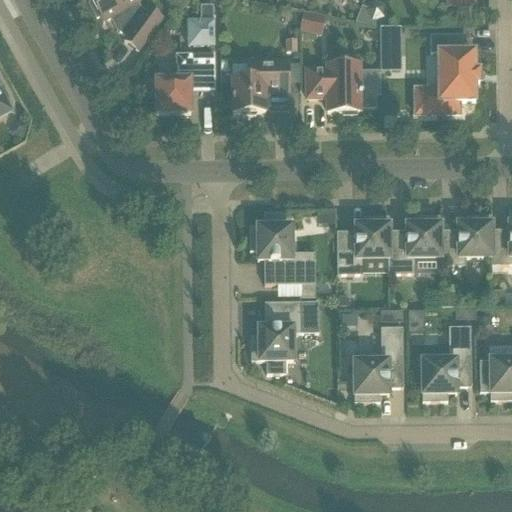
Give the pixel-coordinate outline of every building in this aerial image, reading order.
[(123,45),(137,55),(162,23),(147,12),(145,15),(141,12),(138,7),(139,6),(135,0),(87,0),(102,27),(109,23),(116,34),(126,41),(123,45)] [(446,0),(446,10),(469,12),(469,0),(446,0)] [(186,24),(187,52),(214,51),(212,9),(199,9),(200,24),(186,24)] [(361,9),(354,26),(374,30),(374,29),(371,29),(371,24),(377,23),(377,22),(372,23),(367,14),(369,10),(368,9),(365,13),(361,12),(362,10),(361,9)] [(299,34),(321,38),(325,21),(303,16),(299,34)] [(379,59),(400,59),(400,32),(378,32),(379,59)] [(414,93),(414,119),(458,118),(458,107),(474,106),(474,87),(478,87),(478,75),(474,75),(473,56),(465,56),(465,39),(429,39),(429,58),(437,58),(437,93),(414,93)] [(296,43),(284,43),(284,56),(296,56),(296,43)] [(155,84),(155,118),(190,118),(190,96),(214,96),(213,58),(188,59),(188,62),(180,71),(176,71),(177,83),(155,84)] [(232,82),(232,117),(240,117),(242,121),(254,120),(256,117),(264,117),(264,96),(288,96),(288,68),(247,68),(247,69),(232,69),(232,82)] [(340,116),(340,120),(356,120),(356,116),(359,116),(359,113),(376,113),(376,100),(379,100),(379,74),(359,75),(358,69),(326,69),(326,74),(306,74),(306,103),(326,102),(327,116),(340,116)] [(0,119),(11,114),(0,94),(0,119)] [(13,124),(10,138),(23,141),(27,128),(13,124)] [(300,302),(314,302),(314,289),(314,257),(291,257),(291,230),(283,230),(283,217),(263,217),(264,231),(248,231),(249,256),(256,256),(257,265),(263,265),(264,290),(300,289),(300,302)] [(439,263),(439,271),(464,270),(464,263),(490,262),(490,234),(491,234),(491,220),(465,220),(465,228),(456,228),(456,235),(440,235),(439,235),(439,263)] [(354,236),(336,236),(336,256),(336,272),(336,279),(362,278),(362,264),(387,263),(388,263),(388,236),(389,236),(388,221),(363,222),(363,230),(354,230),(354,236)] [(387,279),(388,279),(413,279),(413,271),(413,263),(439,263),(439,235),(440,235),(440,221),(414,221),(414,229),(405,229),(405,235),(389,236),(388,236),(388,263),(387,263),(387,279)] [(490,262),(490,270),(511,269),(511,227),(508,228),(508,234),(491,234),(490,234),(490,262)] [(504,294),(492,294),(492,311),(504,311),(504,294)] [(258,341),(250,341),(250,366),(265,366),(266,379),(285,379),(285,366),(292,366),(292,346),(292,338),(300,338),(318,338),(317,306),(299,307),(284,307),(264,307),(264,332),(257,332),(258,341)] [(408,335),(421,334),(421,313),(407,313),(408,335)] [(481,314),(474,319),(475,327),(483,331),(490,326),(489,317),(481,314)] [(421,387),(421,407),(447,407),(447,399),(456,399),(456,392),(470,392),(470,331),(448,332),(448,364),(421,365),(421,387)] [(353,366),(354,408),(379,407),(379,400),(388,400),(388,393),(403,393),(402,332),(380,332),(380,365),(353,366)] [(488,365),(478,366),(479,397),(489,397),(489,406),(511,405),(511,352),(488,352),(488,365)]
